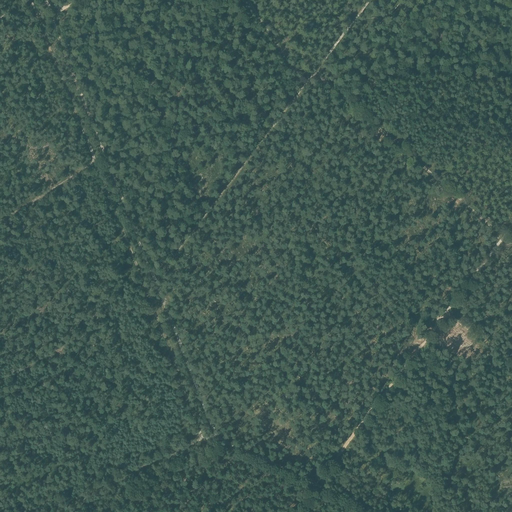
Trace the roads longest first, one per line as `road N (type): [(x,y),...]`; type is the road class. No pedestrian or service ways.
road 1 (track): [(38,19),(201,435),(59,511)]
road 2 (track): [(316,484),(501,236),(311,67)]
road 3 (track): [(365,0),(155,279)]
road 4 (track): [(45,0),(155,279)]
road 5 (track): [(316,484),(217,436),(155,279)]
